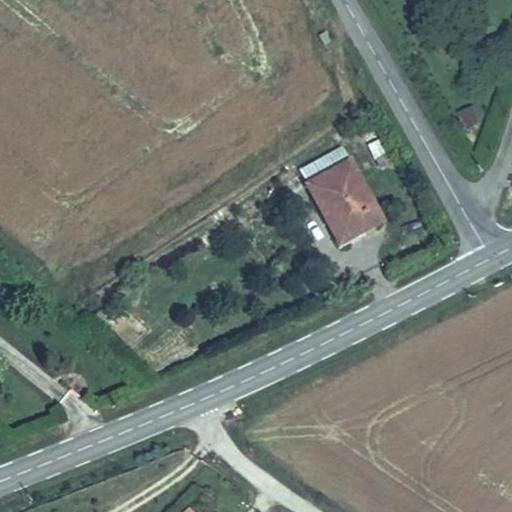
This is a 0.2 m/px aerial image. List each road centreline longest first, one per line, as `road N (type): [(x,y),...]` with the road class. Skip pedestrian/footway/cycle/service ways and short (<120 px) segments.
road 1 (secondary): [(0,482),(223,391),(491,258)]
road 2 (tertiary): [(343,0),(464,213)]
road 3 (unknown): [(178,410),(325,511)]
